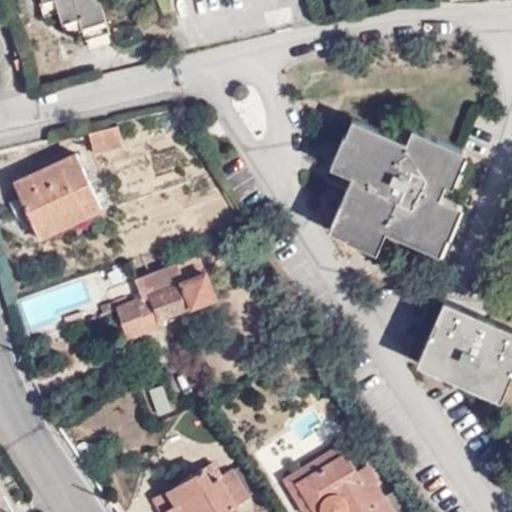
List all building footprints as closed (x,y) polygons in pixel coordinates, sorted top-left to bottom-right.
[(47,15),(63,11),(59,0),(50,0),(46,1),(43,2),(47,15)] [(59,0),(63,11),(66,21),(107,9),(104,0),(45,0),(46,1),(50,0),(59,0)] [(90,37),(114,30),(107,9),(66,21),(69,34),(88,28),(90,37)] [(162,129),(158,115),(124,123),(127,137),(162,129)] [(461,147),(415,129),(409,141),(361,123),(342,170),(354,175),(351,182),(335,222),(383,242),(389,230),(436,250),(455,202),(442,196),(461,147)] [(125,149),(120,124),(89,131),(96,156),(125,149)] [(41,239),(105,210),(77,152),(15,180),(41,239)] [(215,300),(199,256),(134,278),(141,299),(118,307),(128,338),(164,326),(163,319),(215,300)] [(120,261),(95,274),(109,300),(134,287),(120,261)] [(502,395),(511,372),(511,325),(459,302),(445,296),(418,359),(502,395)] [(85,320),(82,311),(64,317),(68,326),(85,320)] [(149,391),(157,415),(170,410),(163,386),(149,391)] [(315,511),(300,485),(348,455),(342,447),(284,483),(302,511),(315,511)] [(370,511),(386,503),(384,499),(377,487),(378,484),(368,467),(358,472),(348,455),(300,485),(315,511),(318,511),(320,511),(321,511),(370,511)] [(164,511),(171,508),(173,511),(226,511),(238,505),(221,477),(213,482),(204,467),(154,499),(162,511),(164,511)] [(221,477),(238,505),(249,497),(232,470),(221,477)] [(386,503),(402,492),(400,489),(384,499),(386,503)] [(414,511),(402,492),(386,503),(391,511),(414,511)] [(0,511),(7,511),(12,510),(3,494),(0,495),(0,511)] [(370,511),(391,511),(386,503),(370,511)]
